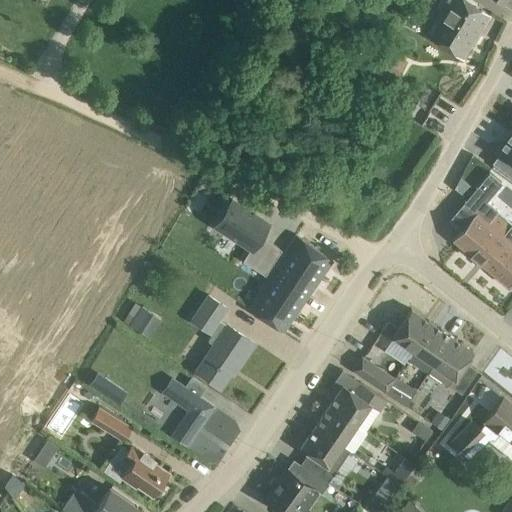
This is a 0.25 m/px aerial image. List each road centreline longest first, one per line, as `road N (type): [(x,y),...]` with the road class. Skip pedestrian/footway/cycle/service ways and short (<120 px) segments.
road 1 (unclassified): [(382,265),(85,112)]
road 2 (residential): [(192,511),(248,462),(382,265)]
road 3 (unclassified): [(393,252),(511,49)]
road 4 (residential): [(511,344),(393,252)]
